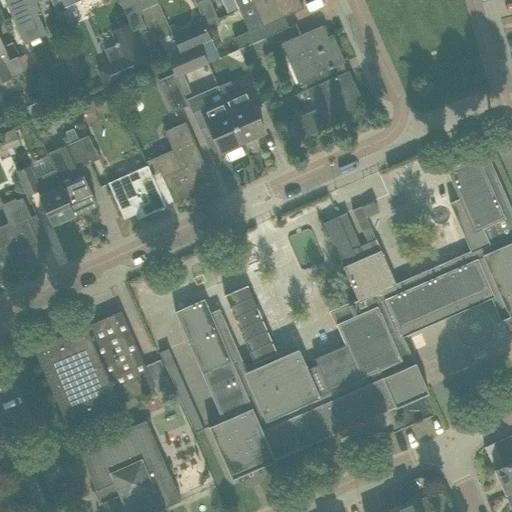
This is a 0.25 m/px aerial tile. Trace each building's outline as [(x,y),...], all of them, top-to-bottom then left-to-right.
[(4,0),(24,44),(46,34),(36,12),(39,11),(35,2),(40,0),(4,0)] [(73,25),(65,7),(80,0),(50,0),(58,17),(63,29),(73,25)] [(299,0),(258,0),(251,3),(262,26),(303,8),(299,0)] [(128,23),(132,31),(144,26),(133,3),(121,8),(128,23)] [(171,34),(179,53),(210,39),(202,21),(171,34)] [(123,57),(97,69),(105,87),(148,67),(132,31),(128,23),(111,31),(123,57)] [(303,91),(306,89),(319,84),(314,74),(342,63),(345,62),(335,40),(329,42),(322,25),(280,44),(298,83),(299,82),(303,91)] [(233,37),(238,48),(263,38),(258,26),(233,37)] [(263,38),(238,48),(244,62),(269,51),(263,38)] [(0,82),(25,72),(18,56),(9,59),(0,39),(0,82)] [(174,72),(176,78),(208,64),(200,45),(168,59),(174,72)] [(306,89),(315,108),(291,119),(300,139),(361,112),(353,95),(358,93),(348,71),(346,71),(342,63),(314,74),(319,84),(306,89)] [(158,80),(159,83),(158,83),(171,113),(188,105),(176,78),(174,72),(158,80)] [(230,80),(218,86),(242,142),(265,132),(245,88),(236,93),(230,80)] [(242,142),(218,86),(204,92),(211,105),(201,110),(220,152),(242,142)] [(24,107),(29,117),(40,112),(36,102),(24,107)] [(145,161),(146,165),(147,165),(152,177),(162,172),(163,175),(173,201),(174,203),(196,193),(194,188),(211,180),(185,121),(164,131),(172,149),(145,161)] [(73,129),(65,132),(70,143),(77,139),(73,129)] [(88,134),(78,139),(89,163),(98,158),(88,134)] [(89,163),(78,139),(77,139),(70,143),(64,145),(74,169),(89,163)] [(46,153),(53,169),(54,169),(75,216),(97,206),(83,175),(74,179),(60,147),(46,153)] [(335,326),(337,325),(376,307),(379,314),(389,310),(401,337),(402,336),(491,297),(491,298),(492,297),(502,319),(500,320),(505,330),(511,327),(511,211),(487,153),(478,157),(477,156),(446,169),(458,199),(449,203),(469,251),(394,284),(375,239),(351,249),(356,260),(342,267),(357,300),(350,302),(350,301),(328,310),(335,326)] [(15,171),(26,195),(40,189),(29,165),(15,171)] [(147,165),(146,165),(107,182),(124,219),(140,211),(143,216),(165,206),(164,204),(173,201),(163,175),(162,172),(152,177),(147,165)] [(54,169),(53,169),(40,175),(47,190),(38,194),(52,226),(75,216),(54,169)] [(0,261),(6,277),(28,267),(26,262),(43,254),(34,234),(43,230),(36,214),(31,216),(22,197),(16,200),(15,198),(0,204),(0,205),(7,222),(0,225),(0,261)] [(362,207),(367,218),(379,212),(374,201),(362,207)] [(323,222),(342,267),(356,260),(351,249),(337,216),(323,222)] [(247,285),(224,295),(254,363),(276,353),(247,285)] [(337,325),(346,345),(314,359),(317,365),(306,370),(298,350),(246,372),(219,309),(210,313),(204,299),(175,311),(222,420),(208,427),(232,479),(275,461),(275,460),(395,407),(395,408),(428,393),(415,363),(414,363),(402,336),(401,337),(389,310),(379,314),(376,307),(337,325)] [(68,426),(68,427),(120,405),(119,403),(154,388),(120,311),(86,326),(85,325),(33,348),(34,349),(37,348),(70,425),(68,426)] [(92,491),(93,492),(94,494),(95,496),(96,497),(97,499),(97,501),(98,503),(98,505),(99,505),(99,504),(101,503),(105,511),(156,511),(181,500),(145,420),(78,449),(96,490),(93,491),(92,490),(92,491)] [(495,443),(487,445),(493,465),(502,462),(495,443)] [(511,462),(494,471),(504,493),(511,490),(511,462)] [(429,511),(431,511),(425,496),(414,501),(413,500),(389,511),(429,511)]
